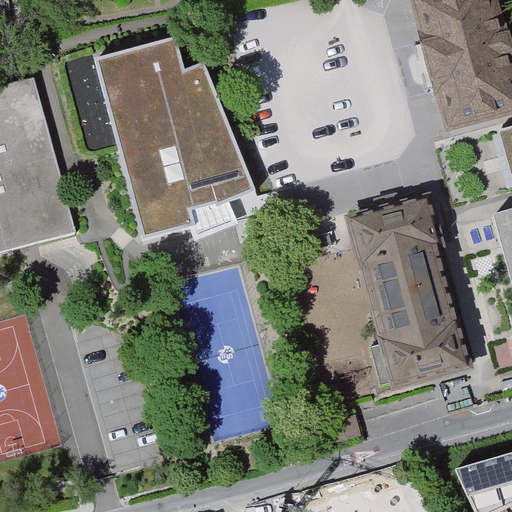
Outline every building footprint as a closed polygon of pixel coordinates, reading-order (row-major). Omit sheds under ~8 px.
[(511,107),(511,51),(499,0),(417,0),(448,123),(511,107)] [(0,37),(11,36),(9,1),(0,1),(0,37)] [(170,39),(94,59),(140,236),(189,223),(196,239),(235,223),(227,199),(253,188),(202,68),(179,74),(170,39)] [(0,254),(75,235),(34,79),(0,88),(0,254)] [(511,127),(501,130),(511,176),(511,127)] [(433,192),(350,215),(360,251),(398,388),(473,367),(439,245),(447,243),(433,192)] [(511,211),(497,216),(511,276),(511,211)] [(357,418),(327,425),(332,446),(361,439),(357,418)] [(511,453),(455,470),(474,511),(492,511),(511,501),(511,453)] [(426,511),(406,485),(369,511),(426,511)]
